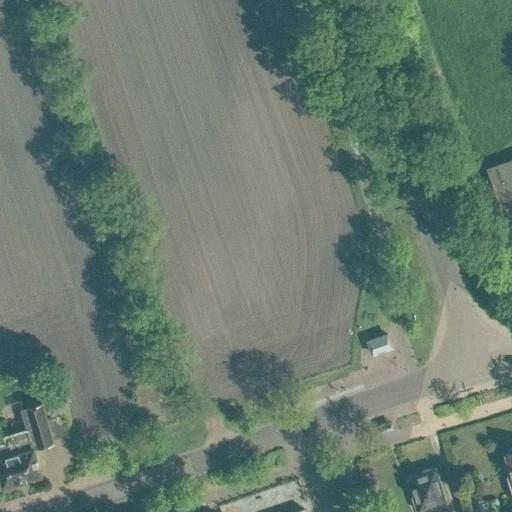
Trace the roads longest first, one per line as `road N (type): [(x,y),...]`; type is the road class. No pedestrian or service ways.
road 1 (secondary): [(52,511),(484,369)]
road 2 (secondary): [(484,369),(350,0)]
